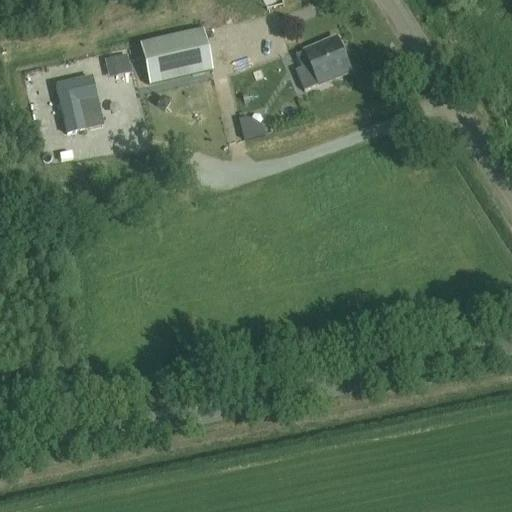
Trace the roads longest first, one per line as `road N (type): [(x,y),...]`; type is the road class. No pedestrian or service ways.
road 1 (tertiary): [(0,452),(511,344)]
road 2 (unclassified): [(511,199),(387,0)]
